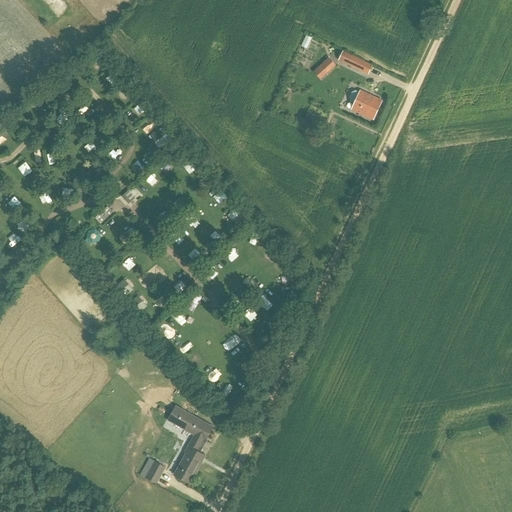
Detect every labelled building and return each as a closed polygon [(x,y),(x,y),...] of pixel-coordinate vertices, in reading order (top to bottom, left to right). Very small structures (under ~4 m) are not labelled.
[(338,60),(368,75),(373,65),(343,50),(338,60)] [(92,64),(101,71),(107,63),(99,56),(92,64)] [(333,62),(329,57),(314,72),(318,76),(333,62)] [(114,72),(107,79),(114,86),(121,79),(114,72)] [(128,87),(120,92),(127,101),(134,96),(128,87)] [(350,102),(354,104),(351,109),(373,120),(382,101),(360,91),(359,93),(355,91),(352,92),(349,97),(350,102)] [(38,111),(46,106),(41,97),(32,103),(38,111)] [(81,112),(89,112),(89,103),(80,103),(81,112)] [(140,116),(148,112),(143,104),(135,108),(140,116)] [(155,118),(148,122),(152,130),(160,125),(155,118)] [(103,133),(100,136),(107,143),(110,140),(103,133)] [(163,139),(166,146),(174,143),(171,135),(163,139)] [(116,150),(110,155),(116,162),(122,157),(116,150)] [(59,154),(51,155),(52,165),(60,164),(59,154)] [(170,175),(176,169),(169,161),(162,167),(170,175)] [(27,163),(22,169),(29,175),(34,169),(27,163)] [(158,192),(165,186),(154,175),(148,180),(158,192)] [(206,177),(201,182),(211,190),(215,186),(206,177)] [(129,204),(135,198),(128,190),(122,196),(129,204)] [(226,191),(217,196),(223,205),(231,200),(226,191)] [(51,194),(41,197),(45,206),(55,203),(51,194)] [(113,212),(108,207),(108,206),(96,218),(101,223),(113,212)] [(193,214),(187,219),(194,228),(201,222),(193,214)] [(250,240),(261,244),(265,235),(254,231),(250,240)] [(141,249),(150,258),(159,249),(151,240),(141,249)] [(232,261),(240,257),(236,249),(228,253),(232,261)] [(266,255),(274,264),(281,257),(274,249),(266,255)] [(123,265),(130,273),(138,266),(131,258),(123,265)] [(215,267),(206,273),(213,281),(221,275),(215,267)] [(221,314),(214,322),(221,327),(228,320),(221,314)] [(226,334),(233,343),(241,337),(234,328),(226,334)] [(189,448),(175,473),(176,473),(176,474),(190,482),(205,456),(199,453),(206,441),(205,441),(213,427),(179,408),(171,422),(194,435),(187,447),(189,448)] [(156,484),(157,484),(166,467),(149,458),(140,475),(156,484)]
